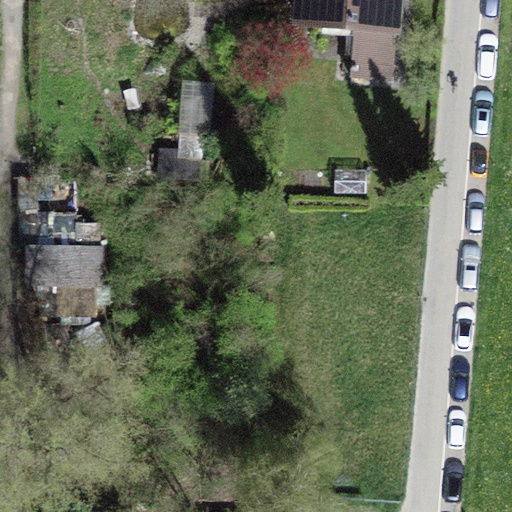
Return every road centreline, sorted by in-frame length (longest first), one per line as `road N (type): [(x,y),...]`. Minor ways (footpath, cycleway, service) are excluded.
road 1 (unclassified): [(467,0),(420,511)]
road 2 (track): [(16,0),(8,117),(22,511)]
